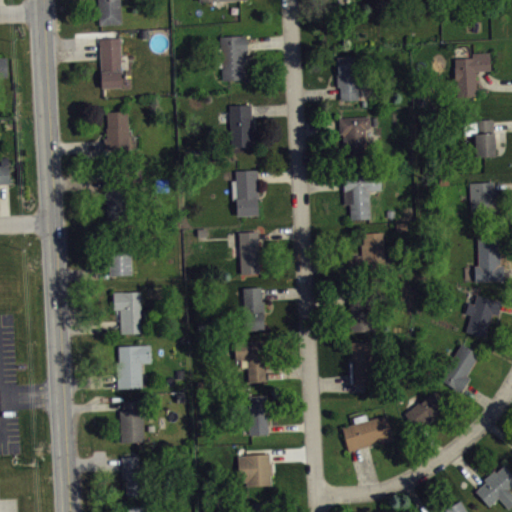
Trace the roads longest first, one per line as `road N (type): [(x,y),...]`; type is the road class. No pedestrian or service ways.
road 1 (primary): [(68,511),(39,0)]
road 2 (residential): [(317,511),(289,0)]
road 3 (residential): [(317,495),(369,492),(443,457),(511,379)]
